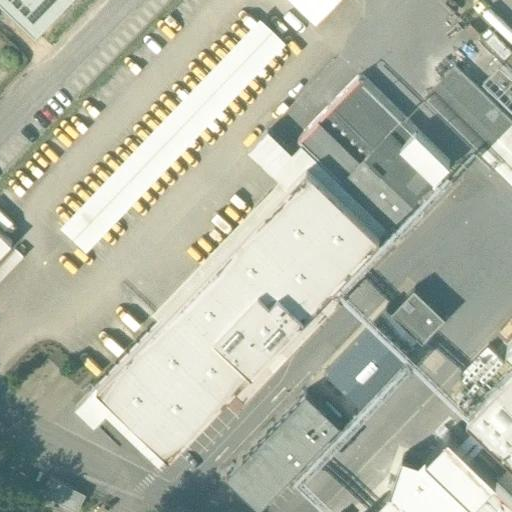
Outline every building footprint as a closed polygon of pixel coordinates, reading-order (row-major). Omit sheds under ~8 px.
[(307,0),(323,16),(338,0),(307,0)] [(261,17),(60,223),(85,248),(286,41),(261,17)] [(511,118),(455,64),(423,97),(511,180),(511,118)] [(299,138),(317,156),(82,391),(158,466),(392,231),(461,162),(368,69),(299,138)] [(0,256),(8,248),(0,239),(0,256)] [(398,305),(428,334),(453,310),(423,280),(398,305)] [(375,322),(341,356),(372,386),(406,352),(375,322)] [(511,511),(511,375),(483,405),(511,434),(511,465),(467,506),(422,459),(379,503),(368,511),(511,511)] [(317,382),(231,467),(266,502),(351,416),(317,382)] [(79,488),(54,475),(46,492),(71,505),(79,488)] [(89,493),(79,488),(71,505),(80,509),(89,493)]
